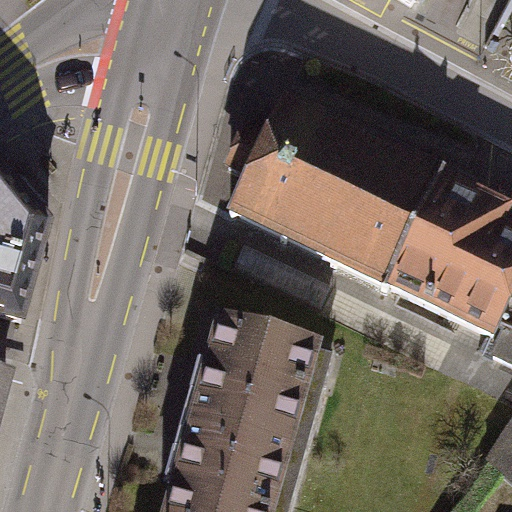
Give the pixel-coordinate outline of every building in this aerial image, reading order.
[(511,222),(282,110),(228,218),(511,356),(511,222)] [(47,220),(5,168),(0,172),(0,305),(20,311),(47,220)] [(0,432),(19,369),(0,363),(0,432)] [(316,511),(344,405),(223,375),(187,511),(316,511)] [(511,465),(511,428),(498,458),(511,465)]
